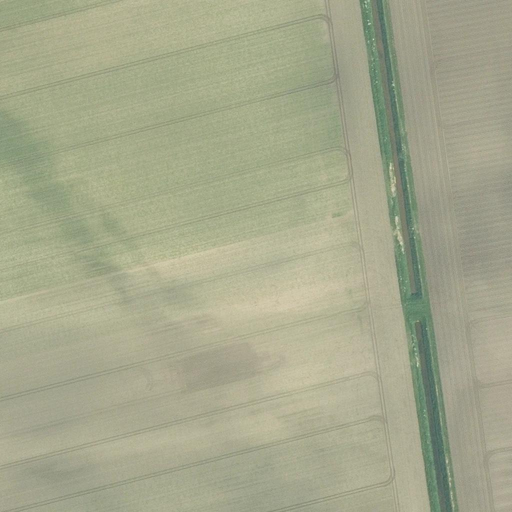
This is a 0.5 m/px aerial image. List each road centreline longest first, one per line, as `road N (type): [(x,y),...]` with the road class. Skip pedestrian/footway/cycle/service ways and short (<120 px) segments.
road 1 (track): [(365,0),(436,511)]
road 2 (track): [(386,0),(456,511)]
